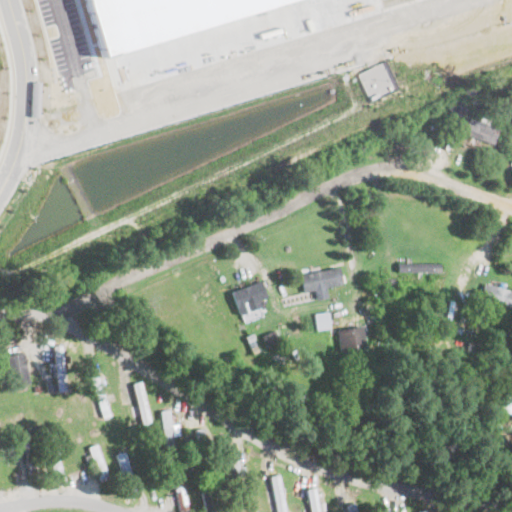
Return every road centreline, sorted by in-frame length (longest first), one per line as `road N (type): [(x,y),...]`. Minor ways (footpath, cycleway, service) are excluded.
road 1 (residential): [(0,316),(45,314),(275,196),(356,174),(432,174),(511,201)]
road 2 (residential): [(511,511),(310,463),(45,314)]
road 3 (residential): [(0,189),(25,103),(25,60),(8,0)]
